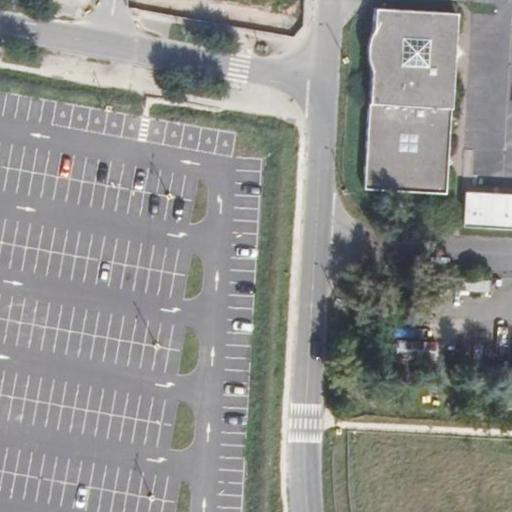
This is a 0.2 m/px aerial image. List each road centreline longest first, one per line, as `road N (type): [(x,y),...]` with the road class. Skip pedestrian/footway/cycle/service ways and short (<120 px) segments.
road 1 (tertiary): [(322,82),(304,422),(307,511)]
road 2 (tertiary): [(105,42),(322,82)]
